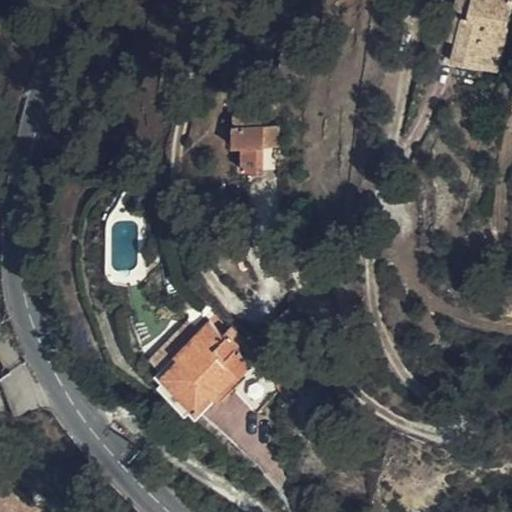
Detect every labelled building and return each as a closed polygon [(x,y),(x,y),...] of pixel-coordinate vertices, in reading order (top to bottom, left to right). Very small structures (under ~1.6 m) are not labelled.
[(467,18),(471,0),(457,0),(454,15),(464,17),(467,18)] [(511,8),(511,0),(471,0),(467,18),(464,17),(456,51),(454,61),(497,70),(511,8)] [(456,51),(464,17),(454,15),(445,48),(456,51)] [(263,166),(264,122),(233,122),(233,142),(244,142),(245,167),(263,166)] [(303,332),(290,307),(266,327),(285,346),(303,332)] [(237,349),(222,333),(210,319),(174,351),(178,357),(161,371),(194,408),(211,393),(213,395),(248,362),(237,349)] [(233,323),(222,333),(237,349),(247,339),(233,323)] [(280,397),(255,369),(236,385),(261,413),(280,397)] [(45,511),(6,476),(0,483),(0,511),(45,511)]
